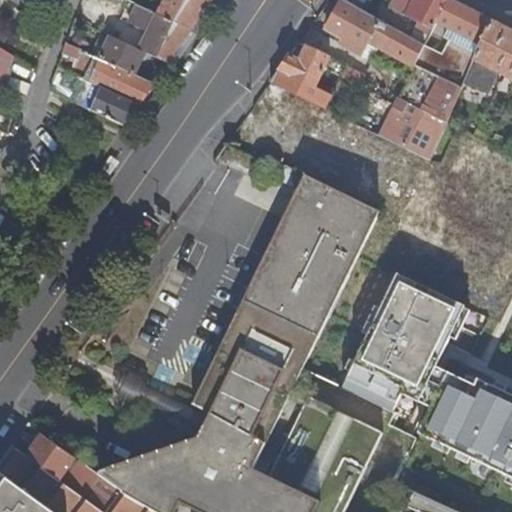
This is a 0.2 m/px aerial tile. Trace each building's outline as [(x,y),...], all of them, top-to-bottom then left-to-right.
[(11,0),(28,10),(30,0),(11,0)] [(159,13),(132,0),(130,0),(121,18),(127,20),(150,31),(159,13)] [(212,0),(165,0),(159,13),(192,29),(212,0)] [(341,0),(343,1),(360,10),(365,0),(341,0)] [(434,29),(448,0),(393,0),(391,4),(406,12),(405,13),(418,20),(434,29)] [(474,61),(491,21),(449,0),(448,0),(434,29),(425,47),(415,66),(439,78),(462,89),(466,81),(474,61)] [(415,66),(425,47),(409,38),(360,10),(343,1),(327,31),(344,41),(341,45),(361,56),(369,41),(415,66)] [(168,62),(192,29),(159,13),(150,31),(127,20),(119,38),(146,51),(159,57),(168,62)] [(425,47),(434,29),(418,20),(409,38),(425,47)] [(511,31),(491,21),(474,61),(499,73),(511,80),(511,31)] [(96,54),(101,56),(111,34),(104,31),(93,53),(96,54)] [(135,73),(146,51),(119,38),(111,34),(101,56),(135,73)] [(83,59),(92,63),(96,54),(93,53),(67,40),(64,50),(70,53),(83,59)] [(0,101),(3,104),(16,55),(0,45),(0,101)] [(299,60),(289,56),(270,83),(288,92),(309,103),(330,59),(305,47),(299,60)] [(78,69),(83,59),(70,53),(65,64),(78,69)] [(140,103),(154,82),(135,73),(101,56),(96,54),(92,63),(85,78),(140,103)] [(498,74),(499,73),(474,61),(466,81),(490,92),(499,75),(498,74)] [(346,66),(342,64),(333,87),(335,88),(346,66)] [(335,88),(344,93),(354,70),(346,66),(335,88)] [(422,111),(439,78),(415,66),(398,98),(422,111)] [(131,115),(140,103),(85,78),(73,72),(69,85),(89,94),(85,105),(125,124),(131,115)] [(448,124),(462,89),(439,78),(422,111),(448,124)] [(448,124),(422,111),(398,98),(389,114),(344,93),(335,88),(333,87),(324,110),(408,152),(429,162),(448,124)] [(304,182),(302,181),(284,217),(196,396),(191,407),(203,413),(194,432),(196,441),(98,475),(122,492),(120,494),(151,511),(175,511),(180,505),(194,511),(346,511),(382,435),(307,400),(268,480),(253,472),(303,369),(358,256),(379,213),(306,177),(304,182)] [(511,398),(476,380),(471,388),(433,369),(464,306),(396,274),(341,388),(393,413),(400,398),(428,411),(417,435),(511,481),(511,398)] [(77,461),(42,436),(27,458),(100,511),(107,511),(120,494),(122,492),(98,475),(77,461)] [(100,511),(27,458),(12,446),(0,462),(0,474),(14,485),(47,509),(51,511),(151,511),(120,494),(107,511),(100,511)] [(0,474),(0,511),(51,511),(47,509),(14,485),(0,474)] [(454,511),(428,500),(414,494),(405,511),(454,511)]
